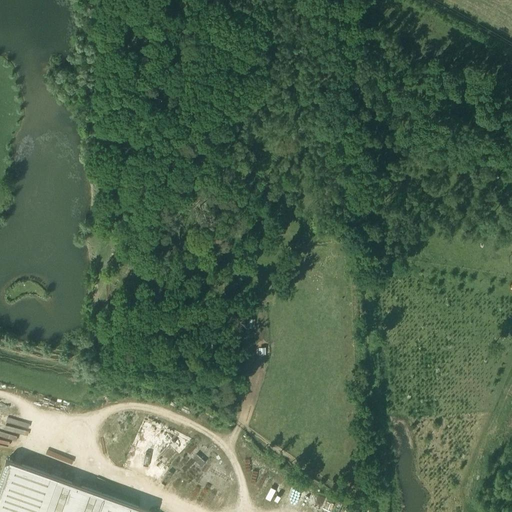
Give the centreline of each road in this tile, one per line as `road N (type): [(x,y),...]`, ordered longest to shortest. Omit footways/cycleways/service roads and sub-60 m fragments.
road 1 (track): [(348,0),(378,511)]
road 2 (track): [(366,511),(362,498),(293,464),(242,422),(253,360)]
